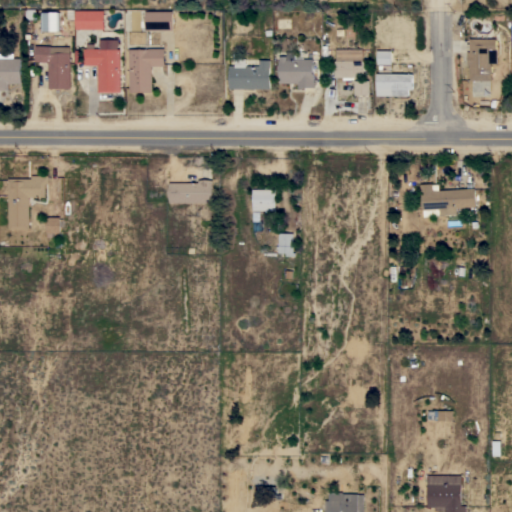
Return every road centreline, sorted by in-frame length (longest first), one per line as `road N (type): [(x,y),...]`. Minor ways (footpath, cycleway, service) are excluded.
road 1 (secondary): [(0,138),(511,142)]
road 2 (track): [(243,511),(253,484),(381,470),(380,141)]
road 3 (residential): [(439,142),(439,14)]
